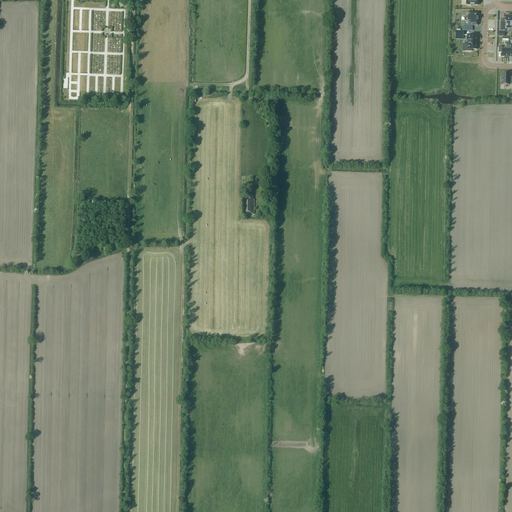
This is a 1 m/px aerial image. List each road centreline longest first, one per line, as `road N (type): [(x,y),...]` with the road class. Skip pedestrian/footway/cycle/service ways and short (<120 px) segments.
road 1 (track): [(247,75),(180,90),(176,511)]
road 2 (track): [(249,0),(247,90),(266,124),(268,196)]
